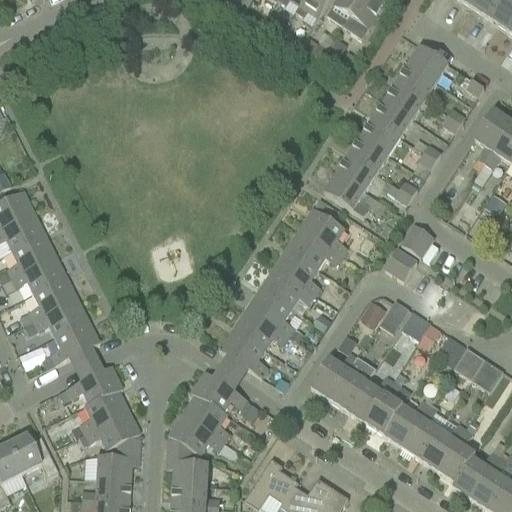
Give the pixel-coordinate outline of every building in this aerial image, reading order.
[(295,19),(307,0),(281,0),(277,7),(285,12),(289,6),(298,12),(294,18),(295,19)] [(307,0),(295,19),(304,24),(302,27),(312,34),(318,25),(333,0),(307,0)] [(343,35),(365,0),(340,0),(332,12),(325,23),(343,35)] [(368,35),(390,1),(390,0),(365,0),(343,35),(361,46),(368,35)] [(471,13),(479,0),(453,0),(453,1),(471,13)] [(489,25),(504,0),(479,0),(471,13),(489,25)] [(507,37),(511,28),(511,0),(504,0),(489,25),(507,37)] [(322,67),(329,57),(319,50),(312,60),(322,67)] [(448,72),(419,53),(407,71),(436,90),(448,72)] [(339,64),(329,57),(322,67),(332,73),(339,64)] [(436,90),(407,71),(395,90),(424,108),(436,90)] [(483,95),(471,87),(466,96),(478,104),(483,95)] [(424,108),(395,90),(383,108),(412,126),(424,108)] [(412,126),(383,108),(371,126),(400,145),(412,126)] [(452,116),(447,124),(459,132),(464,124),(452,116)] [(483,171),(511,129),(493,117),(474,146),(485,153),(476,166),(483,171)] [(459,132),(447,124),(442,132),(454,140),(459,132)] [(400,145),(371,126),(359,144),(388,163),(400,145)] [(510,170),(511,167),(511,129),(483,171),(491,177),(500,164),(510,170)] [(388,163),(359,144),(347,162),(376,181),(388,163)] [(428,152),(423,160),(435,168),(440,160),(428,152)] [(435,168),(423,160),(418,168),(430,176),(435,168)] [(376,181),(347,162),(335,181),(364,199),(376,181)] [(1,179),(0,179),(0,193),(1,197),(9,193),(1,179)] [(364,199),(335,181),(323,199),(363,225),(368,216),(357,209),(364,199)] [(404,188),(399,196),(411,204),(416,196),(404,188)] [(411,204),(399,196),(394,204),(406,212),(411,204)] [(0,236),(33,220),(22,198),(0,208),(0,236)] [(312,215),(299,235),(341,263),(346,254),(337,248),(344,236),(312,215)] [(43,241),(33,220),(0,236),(0,248),(4,247),(9,259),(43,241)] [(413,231),(400,251),(410,258),(423,238),(414,232),(413,231)] [(341,263),(299,235),(286,256),(318,277),(325,266),(335,271),(341,263)] [(410,258),(420,264),(433,244),(423,238),(410,258)] [(10,286),(54,263),(43,241),(9,259),(16,271),(5,276),(10,286)] [(318,277),(286,256),(272,276),(314,304),(320,295),(310,288),(318,277)] [(383,276),(395,283),(398,285),(403,289),(416,269),(397,256),(383,276)] [(65,285),(54,263),(10,286),(15,295),(25,290),(31,302),(65,285)] [(314,304),(272,276),(259,296),(291,317),(298,306),(308,313),(314,304)] [(32,329),(76,306),(65,285),(31,302),(37,313),(27,319),(32,329)] [(291,317),(259,296),(246,316),(287,344),(294,335),(284,328),(291,317)] [(87,328),(76,306),(32,329),(36,338),(47,333),(53,345),(87,328)] [(370,307),(361,321),(374,330),(383,316),(370,307)] [(395,308),(380,330),(393,339),(408,317),(395,308)] [(287,344),(246,316),(232,337),(264,358),(272,346),(282,353),(287,344)] [(418,347),(429,331),(412,319),(401,336),(418,347)] [(109,373),(101,377),(95,366),(89,354),(98,350),(87,328),(53,345),(59,356),(48,361),(53,372),(67,365),(73,377),(79,389),(58,399),(63,410),(81,401),(86,412),(82,414),(83,415),(117,398),(121,396),(109,373)] [(234,398),(241,387),(248,376),(261,384),(267,374),(257,368),(264,358),(232,337),(219,357),(227,362),(220,373),(213,384),(205,379),(191,400),(194,403),(226,424),(227,422),(223,420),(230,410),(240,416),(246,406),(234,398)] [(444,366),(455,349),(447,343),(435,360),(444,366)] [(473,383),(484,368),(466,356),(452,377),(470,388),(473,383)] [(329,407),(357,364),(350,359),(341,373),(329,365),(310,394),(329,407)] [(347,419),(366,390),(365,389),(374,376),(357,364),(329,407),(347,419)] [(489,400),(503,378),(484,367),(484,368),(473,383),(470,388),(489,400)] [(365,431),(393,388),(386,383),(377,397),(366,390),(347,419),(365,431)] [(383,442),(402,413),(391,406),(400,392),(393,388),(365,431),(383,442)] [(128,420),(117,398),(83,415),(89,426),(78,431),(83,442),(128,420)] [(226,424),(194,403),(181,423),(223,450),(229,440),(219,434),(226,424)] [(401,454),(429,411),(422,407),(413,420),(402,413),(383,442),(401,454)] [(419,466),(438,437),(437,437),(444,427),(434,420),(436,416),(429,411),(401,454),(419,466)] [(83,442),(77,445),(82,454),(88,451),(98,445),(104,458),(136,442),(139,441),(128,420),(83,442)] [(200,464),(202,459),(207,452),(217,458),(223,450),(181,423),(168,443),(170,445),(200,464)] [(437,478),(465,435),(458,431),(449,444),(438,437),(419,466),(437,478)] [(455,490),(474,461),(463,454),(472,440),(465,435),(437,478),(455,490)] [(9,443),(2,447),(19,481),(39,471),(46,484),(57,479),(39,444),(29,449),(25,442),(12,448),(9,443)] [(138,447),(136,442),(104,458),(105,458),(104,465),(96,464),(94,487),(128,489),(129,475),(136,475),(138,447)] [(173,477),(172,491),(206,494),(208,471),(199,470),(200,464),(170,445),(168,449),(166,477),(173,477)] [(0,490),(19,481),(2,447),(0,447),(0,511),(2,511),(9,509),(0,492),(0,490)] [(470,506),(498,463),(491,458),(482,472),(472,465),(475,461),(474,461),(455,490),(452,494),(470,506)] [(497,482),(506,468),(498,463),(470,506),(479,511),(492,511),(508,489),(497,482)] [(243,508),(249,511),(262,511),(269,502),(282,510),(283,510),(294,493),(295,494),(297,490),(279,478),(281,473),(271,466),(243,508)] [(321,511),(332,496),(317,486),(307,502),(295,494),(294,493),(283,510),(282,510),(280,511),(321,511)] [(127,511),(128,489),(94,487),(94,499),(80,498),(80,508),(127,511)] [(511,511),(511,491),(508,489),(492,511),(511,511)] [(172,491),(171,511),(218,511),(219,506),(206,506),(206,494),(172,491)] [(343,511),(347,506),(332,496),(321,511),(343,511)]
